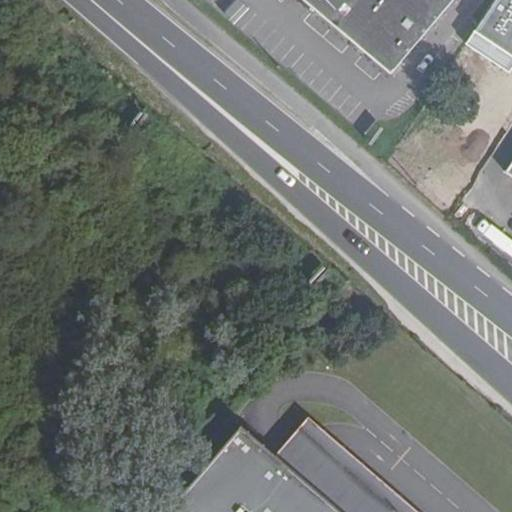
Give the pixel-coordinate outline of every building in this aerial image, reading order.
[(0,0),(0,30),(14,13),(0,0)] [(454,0),(303,0),(391,75),(454,0)] [(511,74),(511,72),(511,10),(508,7),(480,49),(492,57),(490,60),(511,74)] [(479,87),(453,69),(444,83),(470,101),(479,87)] [(284,445),(275,455),(241,426),(166,511),(421,511),(309,416),(284,445)]
